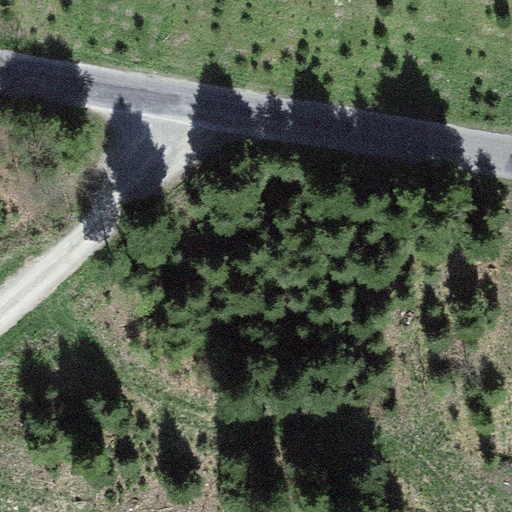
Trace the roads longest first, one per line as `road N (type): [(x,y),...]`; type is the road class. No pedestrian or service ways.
road 1 (tertiary): [(511,153),(0,73)]
road 2 (track): [(0,316),(106,220),(209,106)]
